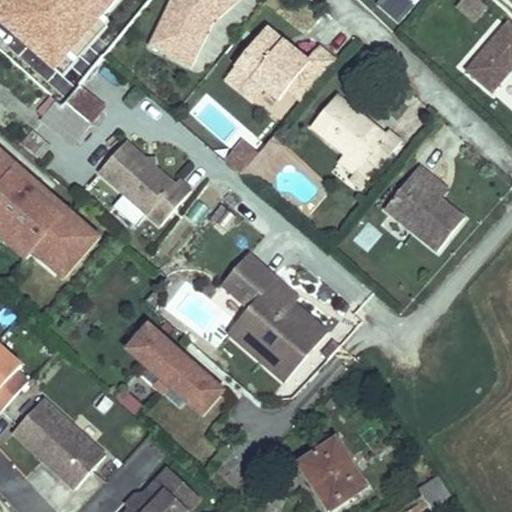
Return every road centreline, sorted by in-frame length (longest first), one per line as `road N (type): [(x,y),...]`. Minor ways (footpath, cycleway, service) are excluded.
road 1 (unknown): [(401,324),(245,483)]
road 2 (residential): [(511,216),(417,325),(384,314)]
